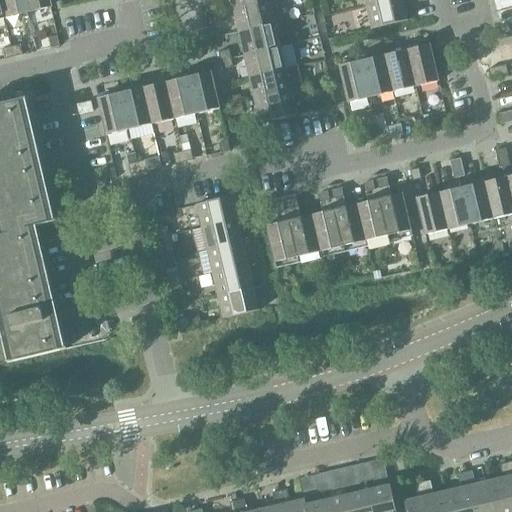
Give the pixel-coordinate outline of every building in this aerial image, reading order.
[(22,0),(0,0),(0,4),(3,18),(26,13),(22,0)] [(47,0),(22,0),(26,13),(49,7),(47,0)] [(231,0),(234,10),(270,2),(269,0),(231,0)] [(403,0),(391,0),(366,6),(371,29),(408,21),(403,0)] [(234,10),(239,33),(276,24),(270,2),(234,10)] [(208,7),(210,16),(221,13),(218,4),(208,7)] [(221,13),(210,16),(212,24),(223,22),(221,13)] [(500,26),(502,35),(511,32),(511,31),(510,23),(500,26)] [(239,33),(244,55),(281,47),(276,24),(239,33)] [(47,38),(49,49),(58,46),(56,36),(47,38)] [(19,45),(10,47),(13,57),(21,55),(19,45)] [(430,45),(407,50),(416,87),(439,81),(430,45)] [(13,57),(10,47),(1,49),(4,59),(13,57)] [(244,55),(250,78),(286,69),(281,47),(244,55)] [(219,52),(221,61),(231,59),(229,50),(219,52)] [(407,50),(385,56),(393,92),(416,87),(407,50)] [(385,56),(362,61),(371,98),(393,92),(385,56)] [(231,59),(221,61),(223,70),(233,67),(231,59)] [(371,98),(362,61),(339,66),(348,103),(371,98)] [(506,65),(498,67),(500,77),(509,75),(506,65)] [(255,101),(292,92),(303,89),(298,67),(286,69),(250,78),(255,101)] [(500,77),(498,67),(489,69),(491,79),(500,77)] [(212,72),(189,78),(197,114),(220,109),(212,72)] [(189,78),(166,83),(175,119),(197,114),(189,78)] [(166,83),(143,88),(152,125),(175,119),(166,83)] [(143,88),(121,94),(129,130),(152,125),(143,88)] [(292,92),(255,101),(261,124),(297,115),(292,92)] [(129,130),(121,94),(98,99),(106,135),(129,130)] [(230,97),(232,106),(242,104),(240,95),(230,97)] [(0,105),(0,216),(4,234),(0,234),(0,328),(8,362),(66,349),(66,348),(60,349),(31,228),(56,222),(56,221),(49,222),(21,102),(27,100),(27,99),(0,105)] [(91,101),(78,104),(80,114),(94,111),(91,101)] [(242,104),(232,106),(234,115),(244,113),(242,104)] [(511,122),(508,112),(499,114),(502,124),(511,122)] [(433,117),(423,119),(426,130),(435,128),(433,117)] [(384,118),(377,120),(379,129),(387,127),(384,118)] [(426,130),(423,119),(415,121),(418,132),(426,130)] [(387,128),(378,131),(381,141),(390,138),(387,128)] [(381,141),(378,131),(370,133),(372,143),(381,141)] [(187,135),(179,137),(182,152),(191,150),(187,135)] [(219,143),(221,154),(230,152),(228,141),(219,143)] [(496,151),(498,159),(508,157),(506,148),(496,151)] [(191,150),(182,152),(185,162),(194,160),(191,150)] [(168,151),(159,153),(162,163),(170,161),(168,151)] [(185,162),(182,152),(174,154),(176,164),(185,162)] [(137,163),(138,162),(135,153),(126,155),(129,165),(131,175),(140,173),(139,172),(137,163)] [(508,157),(498,159),(500,168),(510,166),(508,157)] [(451,161),(453,170),(463,168),(461,159),(451,161)] [(146,160),(138,162),(137,163),(139,172),(140,173),(149,171),(146,160)] [(463,168),(453,170),(455,179),(465,177),(463,168)] [(422,179),(419,169),(410,171),(413,181),(422,179)] [(386,173),(374,176),(389,236),(412,231),(403,194),(391,197),(386,173)] [(368,202),(357,205),(366,241),(389,236),(374,176),(371,176),(372,181),(364,183),(368,202)] [(511,196),(508,177),(485,183),(493,219),(511,214),(511,196)] [(485,183),(462,188),(471,225),(493,219),(485,183)] [(341,184),(329,186),(343,247),(366,241),(357,205),(346,208),(341,184)] [(323,213),(312,216),(321,252),(343,247),(329,186),(326,187),(327,192),(319,194),(323,213)] [(462,188),(440,193),(448,230),(471,225),(462,188)] [(448,230),(440,193),(417,199),(425,235),(448,230)] [(295,194),(284,197),(298,257),(321,252),(312,216),(301,218),(295,194)] [(196,205),(202,228),(238,219),(233,196),(196,205)] [(298,257),(284,197),(281,198),(282,203),(274,205),(278,224),(267,226),(275,263),(298,257)] [(168,211),(154,215),(156,224),(171,220),(168,211)] [(202,228),(207,251),(244,242),(238,219),(202,228)] [(157,229),(159,238),(169,236),(167,227),(157,229)] [(176,234),(169,236),(171,244),(178,242),(176,234)] [(169,236),(159,238),(161,247),(171,245),(171,244),(169,236)] [(207,251),(212,273),(249,265),(244,242),(207,251)] [(212,273),(218,296),(254,287),(249,265),(212,273)] [(381,271),(374,273),(375,280),(382,278),(381,271)] [(168,275),(170,283),(180,281),(178,272),(168,275)] [(180,281),(170,283),(172,292),(182,290),(180,281)] [(254,287),(218,296),(223,319),(260,311),(254,287)] [(198,315),(189,317),(191,326),(200,324),(198,315)] [(178,320),(181,329),(191,327),(189,318),(178,320)] [(355,466),(357,475),(371,471),(369,463),(355,466)] [(503,478),(489,481),(496,511),(511,511),(511,483),(507,463),(500,465),(503,478)] [(371,471),(357,475),(359,484),(374,480),(371,471)] [(473,471),(465,473),(474,511),(496,511),(489,481),(476,484),(473,471)] [(313,476),(315,484),(329,481),(327,473),(313,476)] [(461,488),(447,491),(452,511),(474,511),(465,473),(458,475),(461,488)] [(329,481),(315,484),(317,494),(332,490),(329,481)] [(431,481),(423,483),(430,511),(452,511),(447,491),(434,494),(431,481)] [(430,511),(423,483),(416,484),(419,498),(404,501),(406,511),(430,511)] [(396,511),(390,485),(369,490),(373,511),(396,511)] [(287,489),(280,491),(284,511),(306,511),(305,505),(306,505),(305,499),(290,503),(287,489)] [(347,495),(351,511),(373,511),(369,490),(347,495)] [(276,506),(262,509),(262,511),(284,511),(280,491),(272,493),(276,506)] [(351,511),(347,495),(326,500),(329,511),(351,511)] [(247,511),(244,499),(237,501),(239,511),(262,511),(262,509),(250,511),(247,511)] [(329,511),(326,500),(306,505),(305,505),(306,511),(329,511)] [(231,511),(239,511),(237,501),(230,503),(231,511)]
